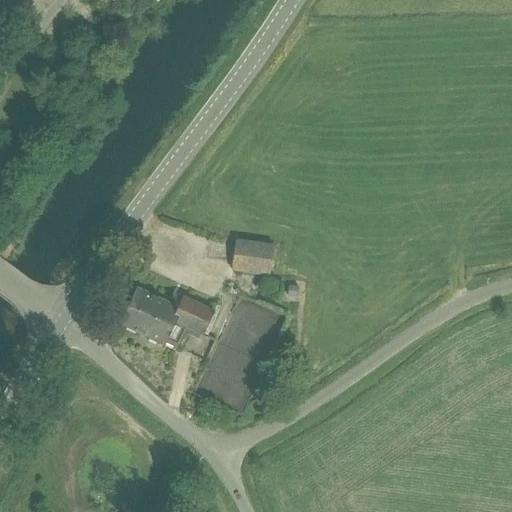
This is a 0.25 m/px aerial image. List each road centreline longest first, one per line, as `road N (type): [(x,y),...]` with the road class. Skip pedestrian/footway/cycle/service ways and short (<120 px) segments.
road 1 (tertiary): [(60,317),(292,0)]
road 2 (unclassified): [(216,458),(305,411),(463,302),(511,284)]
road 3 (unclassified): [(216,458),(60,317)]
road 4 (tertiary): [(0,423),(60,317)]
